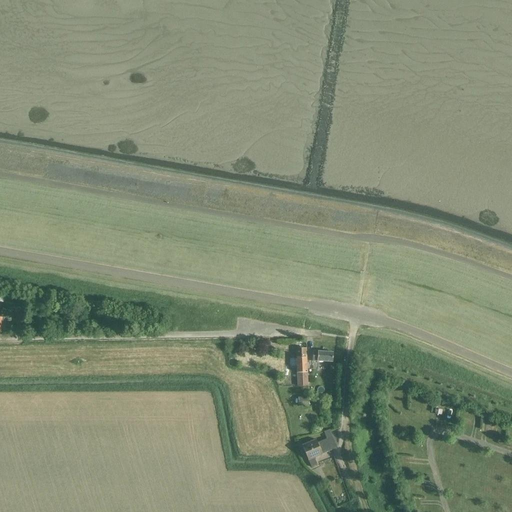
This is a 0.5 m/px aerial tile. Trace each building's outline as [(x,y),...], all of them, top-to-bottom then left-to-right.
[(306,348),(296,349),(296,357),(296,366),(298,386),(307,386),(307,372),(306,348)] [(332,363),(333,352),(313,351),(312,361),(332,363)] [(442,414),(438,406),(429,411),(433,418),(442,414)] [(316,440),(302,446),(308,460),(311,467),(317,465),(314,458),(322,454),(331,450),(337,447),(330,430),(324,433),(327,439),(317,443),(316,440)] [(401,440),(401,449),(409,448),(409,440),(401,440)]
